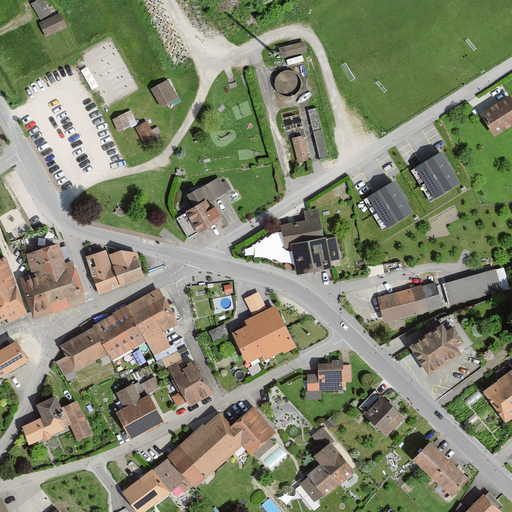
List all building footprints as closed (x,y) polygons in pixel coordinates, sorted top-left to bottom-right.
[(51,14),(42,0),(37,0),(31,4),(41,20),(51,14)] [(67,28),(60,14),(39,24),(46,38),(67,28)] [(305,43),(280,48),(282,58),(307,53),(305,43)] [(178,98),(168,80),(151,90),(161,108),(178,98)] [(511,128),(511,97),(482,116),(497,138),(511,128)] [(314,133),(322,131),(317,109),(309,111),(314,133)] [(130,126),(125,114),(113,120),(118,132),(130,126)] [(156,140),(147,122),(136,128),(145,145),(156,140)] [(322,131),(314,133),(321,160),(329,158),(322,131)] [(310,161),(304,137),(293,139),(298,163),(307,161),(310,161)] [(441,152),(416,168),(436,199),(460,184),(441,152)] [(220,178),(200,190),(207,203),(231,189),(227,181),(223,183),(220,178)] [(394,182),(369,197),(388,229),(413,213),(394,182)] [(195,210),(207,203),(200,190),(188,197),(195,210)] [(220,225),(211,210),(207,203),(195,210),(178,220),(189,239),(198,234),(199,237),(220,225)] [(211,210),(220,225),(223,229),(227,226),(216,207),(211,210)] [(326,241),(319,208),(304,211),(306,222),(281,227),(286,249),(295,247),(326,241)] [(337,239),(326,241),(330,263),(341,261),(337,239)] [(326,241),(295,247),(300,276),(312,274),(328,270),(331,270),(330,263),(326,241)] [(59,244),(25,254),(32,275),(20,279),(33,319),(86,303),(72,261),(65,263),(59,244)] [(110,255),(109,249),(88,256),(101,294),(148,278),(139,252),(126,249),(110,255)] [(25,313),(5,258),(0,261),(0,319),(7,317),(10,322),(25,313)] [(503,267),(443,284),(449,306),(509,289),(503,267)] [(436,282),(422,286),(421,285),(376,297),(383,320),(384,324),(443,308),(436,282)] [(182,323),(163,288),(61,344),(68,356),(57,362),(67,381),(77,376),(75,373),(110,354),(114,361),(148,342),(156,356),(173,346),(165,332),(182,323)] [(259,292),(244,299),(252,315),(267,308),(259,292)] [(296,347),(275,305),(244,320),(247,325),(231,333),(247,364),(262,356),(264,361),(283,351),(284,353),(296,347)] [(209,328),(214,339),(227,333),(222,322),(209,328)] [(442,324),(408,346),(413,353),(427,374),(428,377),(462,355),(458,347),(464,343),(454,327),(447,331),(442,324)] [(0,380),(32,362),(20,341),(0,352),(0,380)] [(187,366),(179,351),(163,360),(167,368),(170,367),(192,407),(216,394),(197,360),(187,366)] [(352,365),(321,365),(321,374),(309,374),(309,391),(346,390),(346,382),(352,382),(352,365)] [(511,375),(485,394),(508,427),(511,423),(511,375)] [(163,389),(156,376),(142,384),(148,396),(152,394),(163,389)] [(140,382),(118,393),(126,409),(119,412),(134,440),(148,432),(149,434),(168,424),(152,394),(148,396),(142,384),(140,382)] [(178,383),(169,388),(178,404),(187,398),(178,383)] [(389,403),(377,391),(361,408),(390,436),(409,417),(392,401),(389,403)] [(64,407),(59,396),(39,406),(44,418),(25,427),(33,445),(72,427),(79,441),(94,434),(79,401),(64,407)] [(233,426),(248,446),(255,454),(279,434),(257,407),(233,426)] [(207,425),(170,455),(195,486),(197,488),(248,446),(233,426),(223,414),(208,426),(207,425)] [(320,445),(312,451),(324,466),(302,483),(317,503),(358,471),(324,427),(313,436),(320,445)] [(472,482),(433,446),(417,464),(456,500),(472,482)] [(195,486),(170,455),(124,492),(140,511),(148,511),(180,486),(186,493),(195,486)] [(503,507),(490,494),(472,511),(500,511),(499,511),(503,507)]
